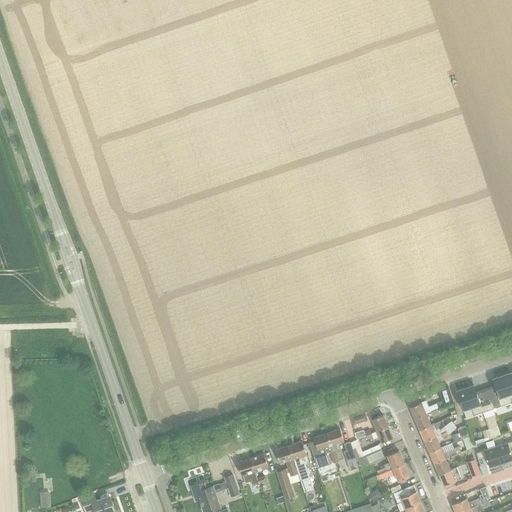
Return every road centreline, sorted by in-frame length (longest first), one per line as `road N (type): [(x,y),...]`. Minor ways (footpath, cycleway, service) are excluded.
road 1 (residential): [(144,476),(392,397)]
road 2 (secondary): [(144,476),(79,285)]
road 3 (secondary): [(61,235),(0,54)]
road 4 (residential): [(392,397),(511,358)]
